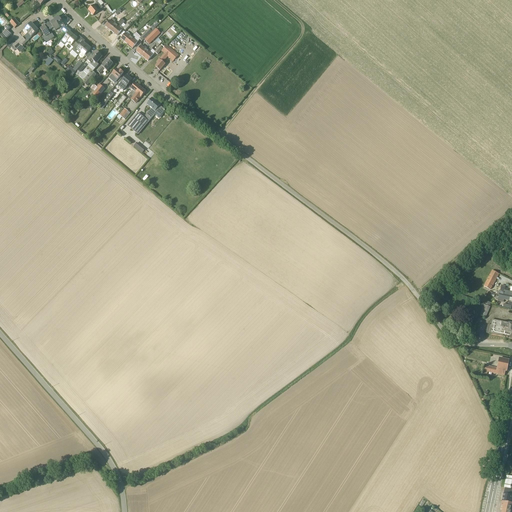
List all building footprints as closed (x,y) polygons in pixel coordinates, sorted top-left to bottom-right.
[(35,11),(41,6),(47,0),(35,0),(39,4),(38,6),(37,5),(33,8),(35,11)] [(93,16),(97,13),(103,8),(98,2),(88,10),(91,14),(91,15),(92,15),(93,16)] [(114,17),(122,11),(120,9),(116,11),(112,15),(114,17)] [(64,24),(58,16),(54,19),(55,20),(59,27),(60,28),(62,31),(66,27),(64,24)] [(111,31),(117,24),(113,22),(114,21),(111,18),(105,26),(111,31)] [(15,28),(19,25),(14,19),(10,23),(15,28)] [(121,30),(122,29),(123,28),(121,26),(125,22),(121,19),(117,24),(111,31),(117,36),(121,30)] [(60,28),(59,27),(55,20),(47,25),(51,30),(52,32),(55,30),(55,31),(60,28)] [(31,23),(24,30),(23,31),(26,35),(28,33),(28,34),(35,27),(31,23)] [(1,37),(5,41),(11,34),(8,31),(10,29),(7,25),(4,28),(7,30),(4,32),(5,33),(1,37)] [(55,37),(50,31),(51,30),(47,25),(40,29),(44,36),(42,37),(42,38),(43,37),(45,41),(47,42),(51,39),(51,40),(52,39),(51,39),(55,37)] [(23,38),(26,41),(27,39),(28,40),(39,31),(35,27),(28,34),(28,33),(26,35),(23,38)] [(64,46),(73,35),(70,32),(71,31),(66,27),(62,31),(67,35),(63,39),(60,42),(64,46)] [(154,40),(160,34),(156,30),(145,40),(149,44),(153,39),(154,40)] [(128,36),(125,33),(121,39),(126,44),(132,37),(129,35),(128,36)] [(137,43),(139,39),(141,37),(136,33),(134,35),(132,37),(126,44),(132,48),(137,43)] [(72,50),(79,42),(77,40),(78,39),(73,35),(64,46),(71,51),(72,50)] [(152,56),(155,52),(154,52),(151,49),(155,45),(157,47),(161,42),(162,42),(159,39),(148,50),(147,50),(142,56),(148,61),(152,56)] [(17,49),(21,45),(18,41),(13,45),(17,49)] [(87,45),(83,42),(81,44),(79,42),(72,50),(78,56),(80,53),(87,45)] [(87,45),(80,53),(81,53),(79,55),(79,57),(81,58),(83,58),(85,56),(87,58),(91,54),(89,52),(91,49),(87,45)] [(167,56),(170,58),(171,59),(170,60),(172,62),(178,55),(169,47),(167,46),(167,45),(161,51),(164,54),(159,59),(156,63),(158,64),(155,67),(160,71),(165,64),(162,62),(167,56)] [(144,49),(141,46),(136,52),(142,56),(147,50),(145,47),(144,49)] [(102,57),(97,52),(94,55),(93,54),(87,60),(90,63),(90,64),(95,69),(99,65),(97,63),(102,57)] [(50,58),(45,65),(48,67),(53,61),(50,58)] [(107,72),(113,64),(108,60),(102,67),(97,72),(100,74),(105,69),(107,72)] [(80,61),(73,69),(75,72),(83,63),(81,62),(80,61)] [(82,64),(77,71),(79,73),(85,67),(82,64)] [(119,72),(116,69),(111,75),(109,78),(112,81),(115,77),(118,79),(123,73),(120,70),(119,72)] [(87,85),(96,75),(93,72),(83,82),(87,85)] [(126,87),(132,80),(127,76),(118,86),(123,91),(126,87)] [(27,78),(24,81),(30,87),(33,84),(27,78)] [(129,94),(130,95),(133,97),(141,88),(135,83),(131,89),(133,90),(129,94)] [(97,98),(105,89),(100,85),(92,94),(97,98)] [(136,104),(141,98),(146,92),(141,88),(133,97),(130,100),(136,104)] [(103,102),(106,105),(114,95),(110,92),(103,102)] [(123,95),(118,102),(116,104),(119,107),(121,105),(126,98),(123,95)] [(160,106),(161,104),(158,102),(157,103),(152,98),(147,105),(152,109),(149,112),(144,118),(138,114),(128,126),(134,132),(138,135),(149,122),(157,113),(161,116),(165,110),(160,106)] [(125,120),(130,113),(124,108),(119,115),(122,117),(125,120)] [(133,147),(135,148),(142,154),(145,149),(137,143),(133,147)] [(491,290),(499,274),(492,270),(484,286),(491,290)] [(504,292),(500,291),(501,288),(499,287),(497,295),(503,297),(511,298),(511,292),(504,291),(504,292)] [(484,305),(479,315),(486,318),(490,307),(484,305)] [(511,338),(511,323),(492,319),(491,325),(488,325),(486,333),(489,334),(494,335),(511,338)] [(507,372),(509,360),(499,357),(496,368),(485,366),(483,374),(487,374),(487,372),(504,376),(505,372),(507,372)] [(505,488),(502,502),(511,503),(511,489),(508,489),(505,488)] [(511,511),(511,504),(502,502),(500,510),(511,511)]
